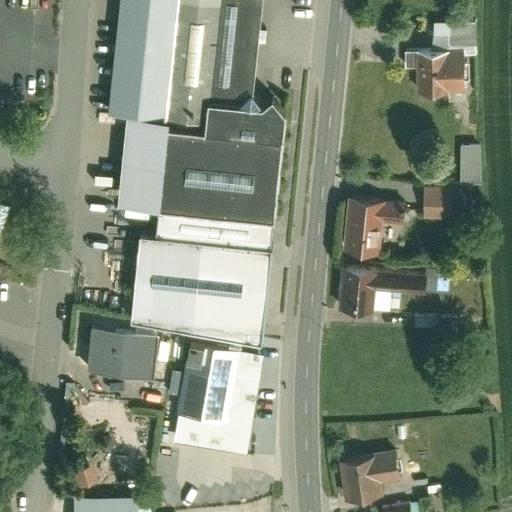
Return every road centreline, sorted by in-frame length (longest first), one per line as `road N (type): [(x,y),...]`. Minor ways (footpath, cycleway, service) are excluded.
road 1 (tertiary): [(311,511),(306,348),(344,0)]
road 2 (residential): [(61,165),(25,511)]
road 3 (residential): [(71,0),(61,165)]
